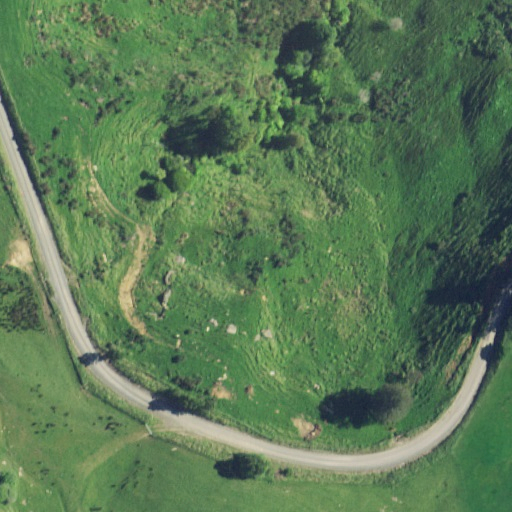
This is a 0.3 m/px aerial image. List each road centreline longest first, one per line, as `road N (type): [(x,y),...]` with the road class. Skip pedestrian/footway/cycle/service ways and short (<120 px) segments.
road 1 (unclassified): [(511,286),(458,408),(440,432),(406,453),(367,462),(309,457),(179,419),(107,376),(82,344),(0,119)]
road 2 (track): [(66,511),(88,464),(179,419)]
